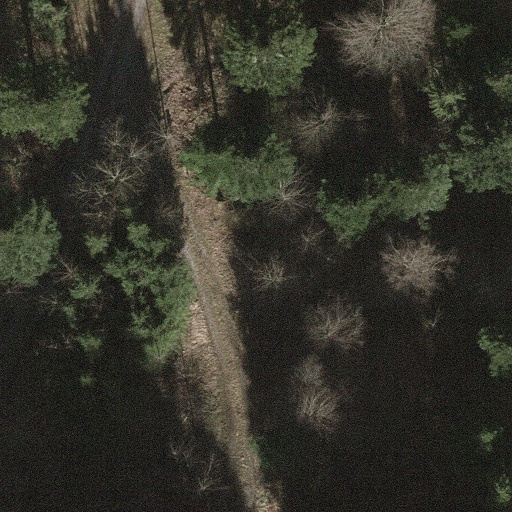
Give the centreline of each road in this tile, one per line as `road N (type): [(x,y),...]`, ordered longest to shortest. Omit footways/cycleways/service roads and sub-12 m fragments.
road 1 (track): [(118,100),(189,280),(230,425),(217,511)]
road 2 (track): [(0,384),(25,354),(118,100),(141,0)]
